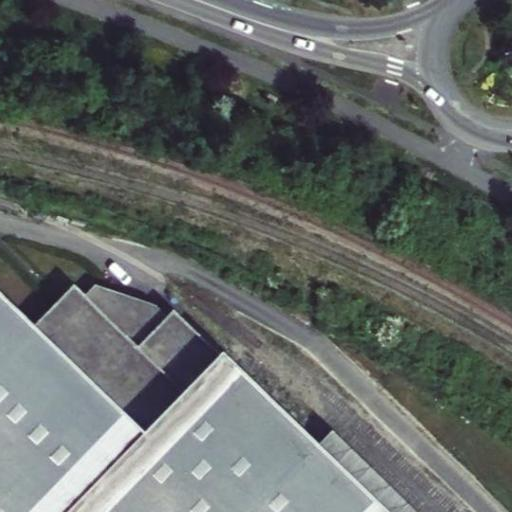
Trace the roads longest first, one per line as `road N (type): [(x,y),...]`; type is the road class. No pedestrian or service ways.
road 1 (tertiary): [(250,19),(433,85)]
road 2 (tertiary): [(440,10),(358,29),(250,19)]
